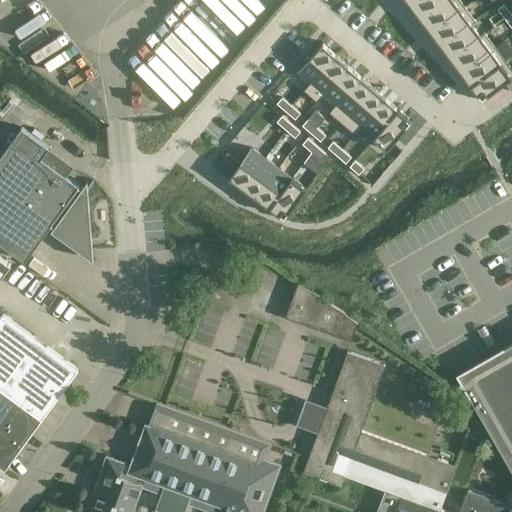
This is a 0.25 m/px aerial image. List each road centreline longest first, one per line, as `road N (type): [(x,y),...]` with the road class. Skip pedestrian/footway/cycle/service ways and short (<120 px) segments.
road 1 (unclassified): [(10,511),(139,337),(125,180)]
road 2 (residential): [(299,1),(435,118),(450,122),(464,115),(469,92),(393,0)]
road 3 (residential): [(299,1),(172,147)]
